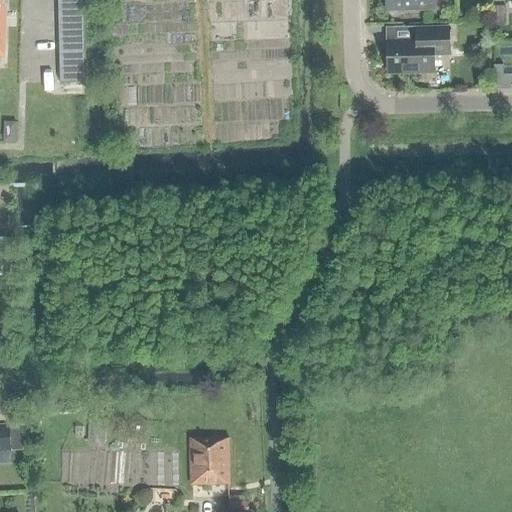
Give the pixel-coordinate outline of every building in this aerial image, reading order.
[(56,0),(57,10),(84,10),(83,0),(56,0)] [(386,0),(387,2),(389,6),(392,14),(402,9),(429,8),(433,8),(433,0),(386,0)] [(505,27),(505,6),(495,6),(495,27),(505,27)] [(57,10),(58,25),(84,24),(84,10),(57,10)] [(491,22),(483,22),(484,42),(492,42),(491,22)] [(58,25),(58,39),(85,39),(84,24),(58,25)] [(416,28),(416,40),(387,41),(387,73),(433,72),(433,54),(448,54),(448,27),(416,28)] [(85,53),(85,39),(58,39),(58,54),(85,53)] [(59,68),(85,68),(85,53),(58,54),(59,68)] [(503,65),(493,65),(493,89),(511,88),(511,74),(503,75),(503,65)] [(86,82),(85,68),(59,68),(59,83),(86,82)] [(15,132),(7,132),(3,135),(3,141),(15,142),(15,132)] [(0,237),(0,276),(11,277),(10,237),(0,237)] [(0,465),(10,465),(8,425),(0,425),(0,465)] [(228,485),(228,439),(189,440),(190,486),(228,485)] [(227,501),(226,511),(244,511),(245,502),(227,501)]
